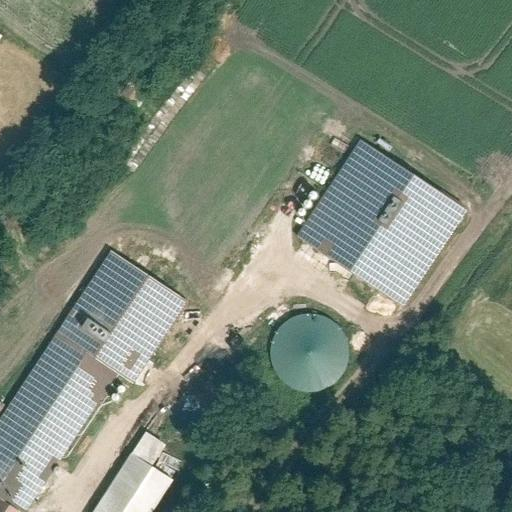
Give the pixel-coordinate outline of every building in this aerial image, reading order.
[(470,209),(362,139),(297,237),(405,308),(470,209)] [(0,503),(13,511),(31,511),(117,377),(133,387),(185,305),(109,257),(0,428),(0,503)] [(273,345),(272,358),(276,370),(284,381),(294,389),(307,392),(320,392),(332,387),(342,379),(349,368),(351,355),(350,342),(344,330),(335,321),(323,315),(311,314),(298,316),(287,323),(278,333),(273,345)] [(133,461),(152,473),(167,450),(148,438),(133,461)] [(152,473),(133,461),(99,511),(156,511),(173,486),(152,473)] [(13,511),(0,503),(0,511),(13,511)]
